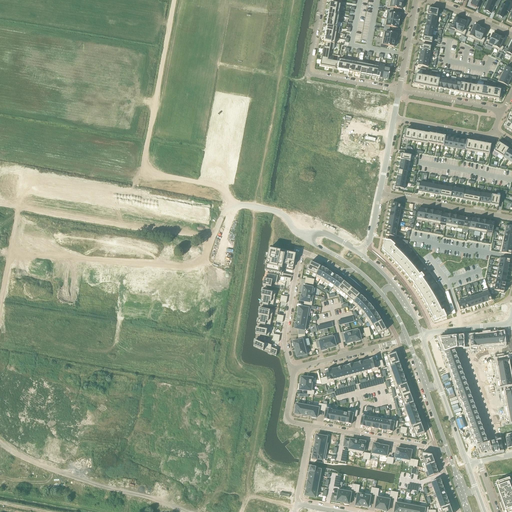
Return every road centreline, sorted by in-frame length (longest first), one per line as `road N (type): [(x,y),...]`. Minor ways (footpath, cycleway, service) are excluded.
road 1 (residential): [(161,63),(242,79),(260,92),(397,103)]
road 2 (residential): [(320,0),(306,74),(399,91)]
road 3 (residential): [(291,369),(283,337),(301,250),(342,271)]
road 4 (residential): [(511,218),(379,191)]
road 5 (residential): [(310,426),(436,449)]
road 6 (residential): [(145,169),(25,144)]
road 7 (residential): [(291,369),(407,338)]
